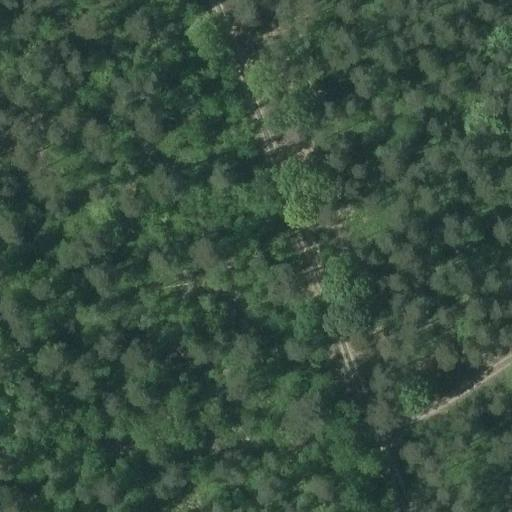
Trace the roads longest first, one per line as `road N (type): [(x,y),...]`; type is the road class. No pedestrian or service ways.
road 1 (track): [(377,428),(220,0)]
road 2 (track): [(377,428),(351,439),(0,459)]
road 3 (track): [(511,345),(377,428)]
